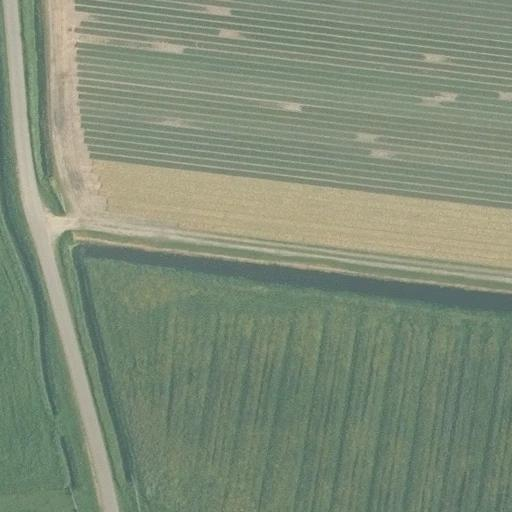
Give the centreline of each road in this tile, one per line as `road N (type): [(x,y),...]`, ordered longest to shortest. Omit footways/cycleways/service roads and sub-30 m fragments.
road 1 (unclassified): [(108,511),(22,165),(7,0)]
road 2 (track): [(34,222),(511,277)]
